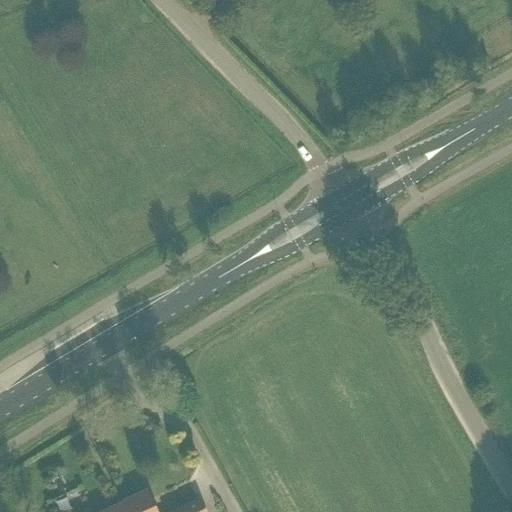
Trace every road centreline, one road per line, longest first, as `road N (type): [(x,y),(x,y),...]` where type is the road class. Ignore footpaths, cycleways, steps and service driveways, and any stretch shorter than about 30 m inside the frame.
road 1 (residential): [(511,497),(442,372),(404,280),(367,239)]
road 2 (tertiary): [(0,409),(248,263)]
road 3 (unclassified): [(336,196),(297,141),(159,0)]
